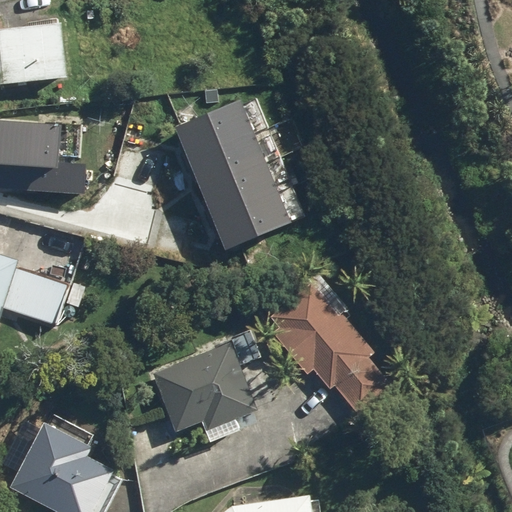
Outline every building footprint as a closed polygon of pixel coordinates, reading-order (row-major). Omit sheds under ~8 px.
[(81,0),(43,0),(44,16),(66,16),(66,4),(81,4),(81,0)] [(62,26),(0,32),(0,86),(68,79),(62,26)] [(176,128),(226,250),(290,224),(240,102),(176,128)] [(104,171),(78,169),(81,129),(1,124),(0,132),(0,164),(12,166),(10,193),(102,200),(104,171)] [(23,263),(0,255),(0,326),(5,311),(53,326),(66,286),(21,272),(23,263)] [(338,295),(321,274),(273,315),(284,327),(276,334),(311,376),(315,373),(332,393),(337,388),(362,418),(397,389),(370,357),(375,353),(365,341),(371,337),(365,330),(361,333),(348,317),(342,322),(327,304),(338,295)] [(259,410),(233,344),(155,374),(179,435),(206,424),(213,443),(243,431),(238,418),(259,410)] [(6,465),(20,473),(13,487),(59,511),(106,511),(124,478),(89,459),(95,448),(90,445),(96,435),(57,414),(50,427),(46,424),(42,431),(28,424),(6,465)] [(236,509),(231,511),(325,511),(325,501),(311,502),(311,496),(291,497),(290,484),(233,496),(236,509)]
